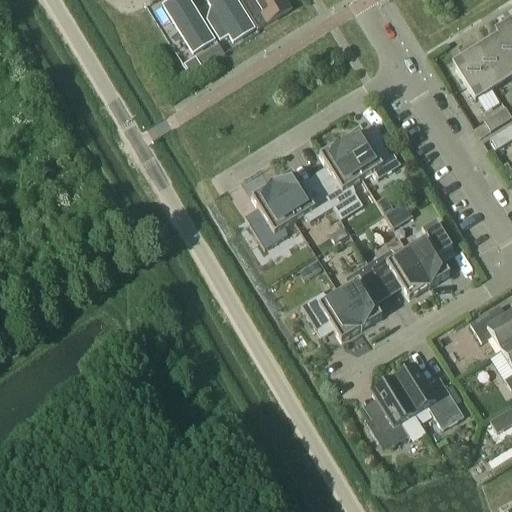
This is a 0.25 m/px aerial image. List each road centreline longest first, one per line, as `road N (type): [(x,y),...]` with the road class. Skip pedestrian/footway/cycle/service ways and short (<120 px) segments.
road 1 (unclassified): [(355,511),(50,0)]
road 2 (residential): [(399,73),(216,186)]
road 3 (residential): [(511,245),(399,73)]
road 4 (residential): [(357,371),(511,274)]
